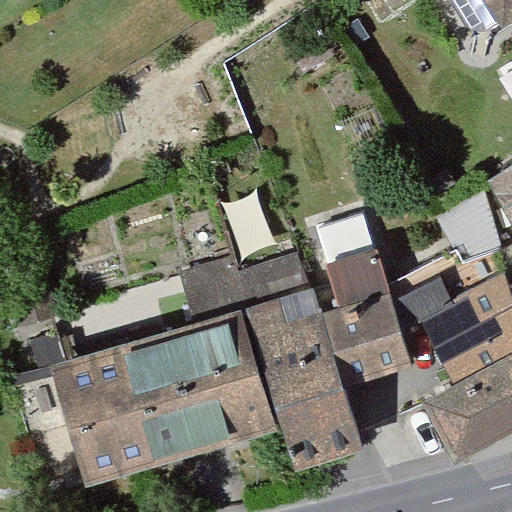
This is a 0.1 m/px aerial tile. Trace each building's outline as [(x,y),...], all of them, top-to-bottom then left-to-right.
[(511,0),(469,0),(480,19),(511,1),(511,0)] [(383,288),(406,313),(440,381),(488,353),(511,388),(511,149),(478,174),(511,246),(511,273),(497,283),(485,264),(433,293),(425,270),(383,288)] [(383,288),(366,245),(314,258),(323,303),(304,306),(333,382),(410,354),(383,288)] [(295,246),(184,272),(192,305),(303,278),(295,246)] [(304,306),(295,283),(223,303),(262,427),(281,467),(355,441),(333,382),(304,306)] [(223,303),(30,364),(69,488),(262,427),(223,303)] [(440,381),(405,401),(447,456),(511,421),(511,388),(488,353),(440,381)]
